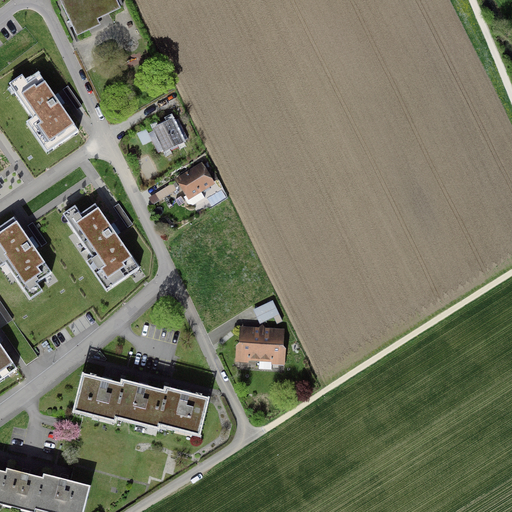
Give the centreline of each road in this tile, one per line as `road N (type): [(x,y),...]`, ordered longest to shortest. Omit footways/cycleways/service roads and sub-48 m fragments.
road 1 (track): [(511,272),(320,392)]
road 2 (residential): [(171,276),(0,412)]
road 3 (residential): [(171,276),(249,437)]
road 4 (residential): [(39,0),(106,138)]
road 5 (residential): [(106,138),(171,276)]
road 6 (residential): [(132,511),(249,437)]
road 7 (residential): [(0,210),(106,138)]
